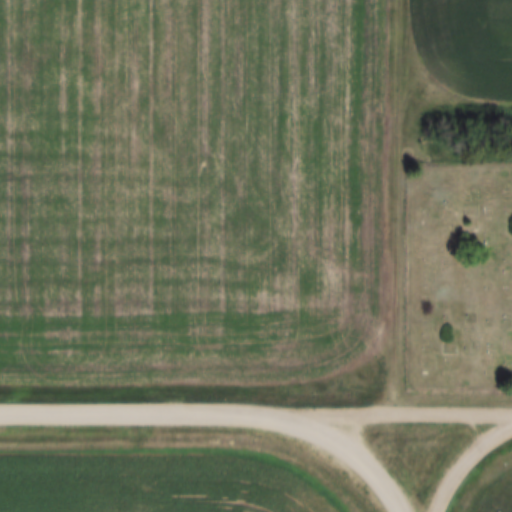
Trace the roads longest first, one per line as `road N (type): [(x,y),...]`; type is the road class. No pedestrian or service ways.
road 1 (track): [(405,0),(393,413)]
road 2 (tertiary): [(285,421),(203,410),(0,410)]
road 3 (residential): [(511,413),(341,413),(285,421)]
road 4 (tertiary): [(400,511),(342,451),(285,421)]
